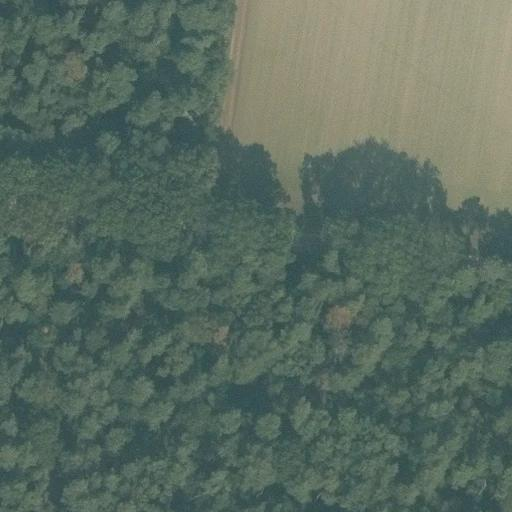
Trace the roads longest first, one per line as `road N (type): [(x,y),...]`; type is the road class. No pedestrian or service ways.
road 1 (track): [(0,199),(511,273)]
road 2 (track): [(52,511),(40,205)]
